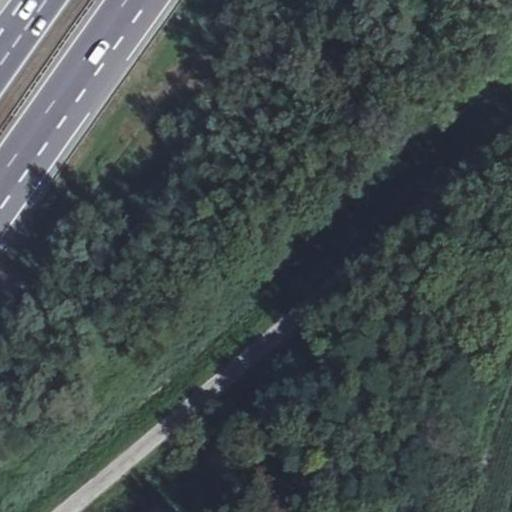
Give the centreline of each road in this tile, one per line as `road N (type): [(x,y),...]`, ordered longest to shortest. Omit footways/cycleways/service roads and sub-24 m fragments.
road 1 (unclassified): [(52,511),(128,433),(511,125)]
road 2 (motorway): [(0,178),(125,0)]
